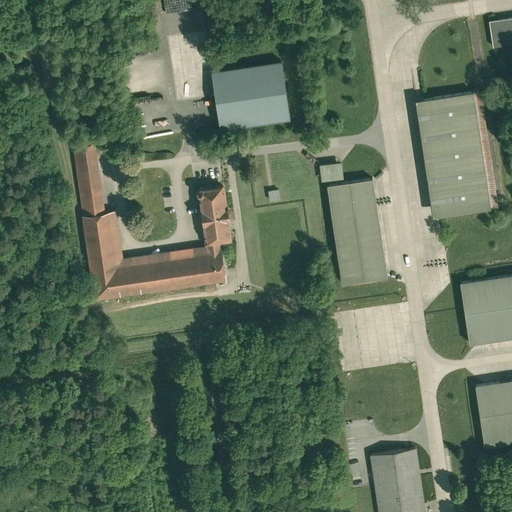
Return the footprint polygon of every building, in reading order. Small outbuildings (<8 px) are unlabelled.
[(511,19),(490,23),(487,23),(491,54),(511,50),(511,19)] [(289,122),(280,63),(223,72),(210,74),(218,128),(218,132),(270,125),(289,122)] [(497,209),(479,93),(477,93),(434,99),(420,101),(414,102),(431,219),(438,218),(497,209)] [(72,152),(93,149),(92,141),(71,144),(72,152)] [(71,153),(81,217),(104,214),(94,149),(93,149),(72,152),(71,153)] [(318,168),(320,183),(343,180),(341,164),(318,166),(318,168)] [(385,271),(371,181),(326,188),(339,280),(340,286),(386,280),(385,271)] [(195,192),(204,248),(219,245),(231,244),(223,188),(195,192)] [(268,192),(267,192),(269,203),(279,202),(278,191),(272,192),(268,192)] [(214,284),(224,283),(222,272),(219,245),(204,248),(121,259),(115,212),(104,214),(81,217),(79,218),(92,302),(96,301),(214,284)] [(511,339),(511,276),(458,284),(468,346),(473,346),(511,339)] [(483,450),(511,445),(511,380),(476,386),(473,387),(483,450)] [(418,471),(415,449),(378,454),(367,456),(372,485),(375,511),(424,511),(423,504),(419,476),(418,471)]
